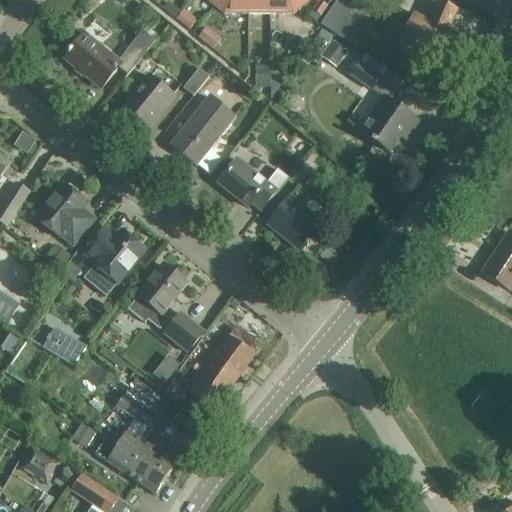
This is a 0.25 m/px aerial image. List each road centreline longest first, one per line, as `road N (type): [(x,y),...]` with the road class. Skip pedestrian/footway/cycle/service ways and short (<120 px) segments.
road 1 (residential): [(321,345),(0,80)]
road 2 (secondary): [(321,345),(471,145),(511,20)]
road 3 (secondary): [(192,511),(321,345)]
road 4 (unclassified): [(446,511),(321,345)]
